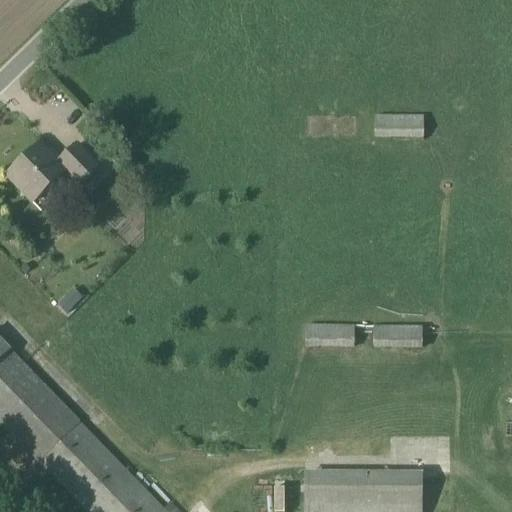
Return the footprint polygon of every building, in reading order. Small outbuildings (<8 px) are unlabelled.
[(424,117),(375,116),(375,139),(424,139),(424,117)] [(58,161),(40,144),(7,177),(33,204),(64,174),(79,189),(101,168),(77,143),(58,161)] [(67,316),(75,307),(66,298),(58,307),(67,316)] [(354,349),(354,327),(306,326),(305,349),(354,349)] [(422,350),(422,328),(373,327),(374,349),(422,350)] [(0,425),(85,511),(179,511),(171,503),(164,509),(11,351),(0,339),(0,425)] [(359,343),(358,364),(369,365),(370,343),(359,343)] [(304,473),(304,511),(422,511),(423,473),(304,473)]
